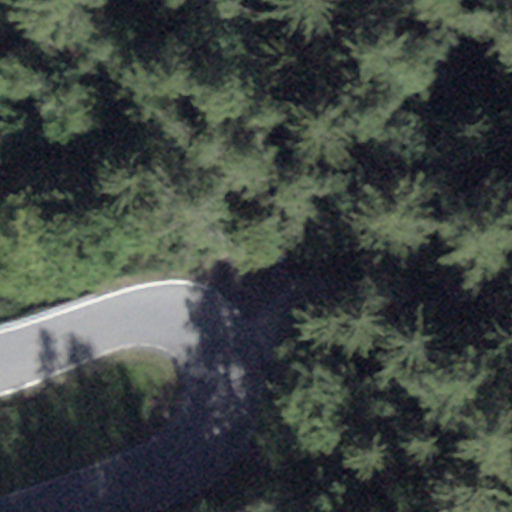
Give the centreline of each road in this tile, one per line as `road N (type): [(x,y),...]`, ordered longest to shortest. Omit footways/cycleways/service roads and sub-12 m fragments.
road 1 (tertiary): [(0,366),(141,315),(181,317),(220,351),(225,388),(194,452),(161,476),(59,511)]
road 2 (unknown): [(220,351),(274,314),(349,302),(511,315)]
